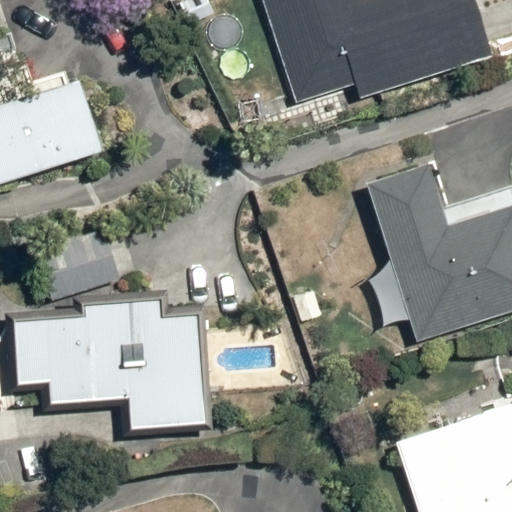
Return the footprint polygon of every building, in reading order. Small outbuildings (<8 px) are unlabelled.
[(266,0),(297,101),(359,83),(362,96),(496,56),(478,0),(266,0)] [(0,182),(109,149),(85,71),(0,96),(0,182)] [(421,166),(361,184),(414,343),(511,309),(511,216),(509,207),(442,228),(421,166)] [(108,231),(44,245),(55,296),(120,282),(108,231)] [(207,425),(198,315),(164,317),(161,299),(82,307),(83,317),(15,323),(20,386),(52,383),(52,404),(131,399),(132,431),(207,425)] [(511,511),(511,400),(392,441),(416,511),(511,511)]
